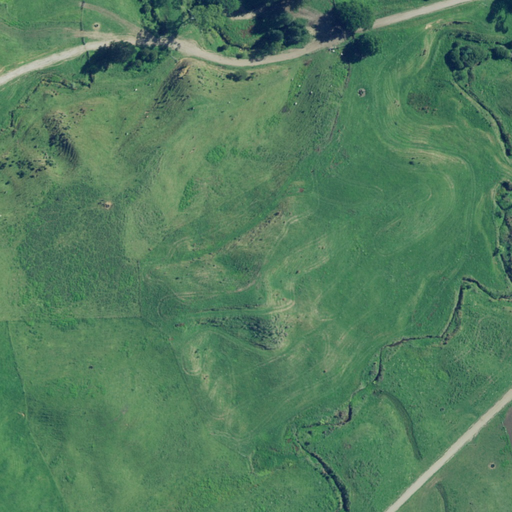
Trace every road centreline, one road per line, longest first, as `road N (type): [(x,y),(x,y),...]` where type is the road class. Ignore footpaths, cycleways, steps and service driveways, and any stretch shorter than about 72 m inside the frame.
road 1 (track): [(0,88),(141,34),(270,62),(455,0)]
road 2 (track): [(511,387),(377,511)]
